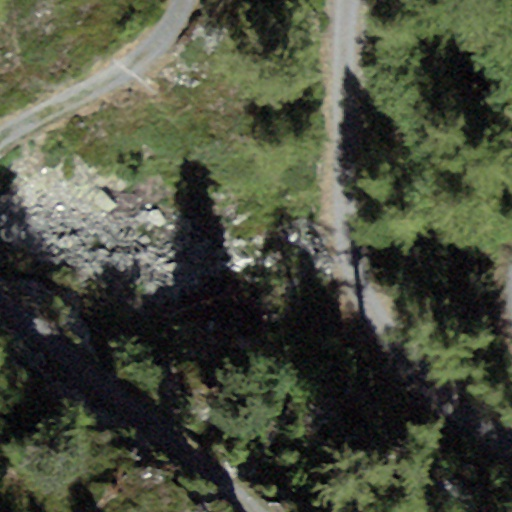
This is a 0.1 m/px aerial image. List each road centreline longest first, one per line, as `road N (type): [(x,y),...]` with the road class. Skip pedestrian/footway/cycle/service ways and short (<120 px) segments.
road 1 (track): [(361,0),(353,113),(397,349),(511,426)]
road 2 (track): [(264,511),(0,304)]
road 3 (track): [(0,147),(157,48),(166,0)]
